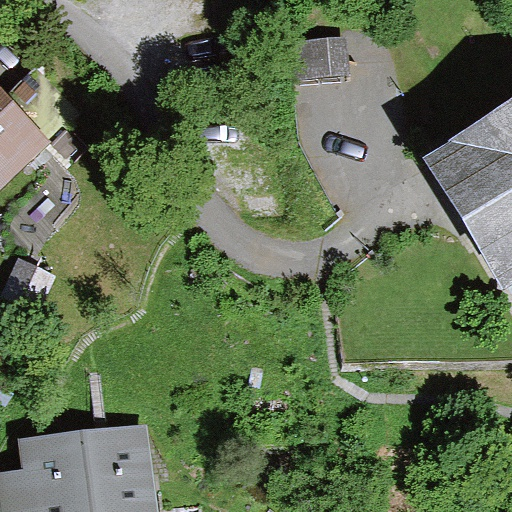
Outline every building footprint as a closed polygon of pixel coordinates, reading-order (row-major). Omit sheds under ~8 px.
[(352,84),(350,46),(289,50),(291,88),(352,84)] [(31,49),(0,79),(0,89),(37,127),(73,91),(31,49)] [(0,89),(0,190),(51,140),(37,127),(0,89)] [(511,318),(511,159),(441,202),(511,318)] [(4,487),(7,511),(161,511),(152,436),(26,452),(30,484),(4,487)]
